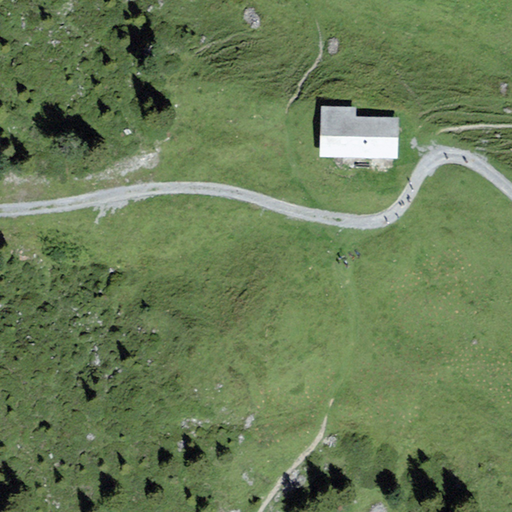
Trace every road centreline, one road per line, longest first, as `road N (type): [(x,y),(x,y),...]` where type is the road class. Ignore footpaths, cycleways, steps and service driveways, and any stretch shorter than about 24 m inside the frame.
road 1 (track): [(0,212),(163,188),(241,196),(312,217)]
road 2 (track): [(312,217),(383,221),(416,173)]
